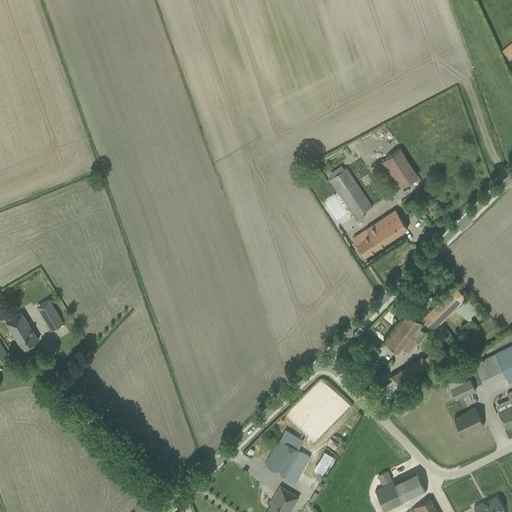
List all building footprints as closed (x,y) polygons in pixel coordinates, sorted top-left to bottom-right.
[(377,164),(396,191),(418,176),(400,149),(377,164)] [(329,179),(355,217),(372,206),(346,168),(329,179)] [(352,238),(356,243),(365,256),(407,228),(395,210),(364,231),(352,238)] [(423,318),(433,329),(466,298),(455,287),(423,318)] [(36,306),(51,330),(63,323),(48,298),(36,306)] [(6,321),(23,350),(38,340),(21,312),(6,321)] [(420,329),(423,325),(409,314),(386,343),(398,352),(402,346),(410,352),(417,342),(425,333),(420,329)] [(471,319),(461,327),(467,335),(478,326),(471,319)] [(474,363),(484,384),(505,375),(508,383),(511,380),(511,345),(483,359),(482,359),(482,360),(474,363)] [(391,377),(399,390),(430,370),(428,367),(432,364),(427,357),(423,359),(422,357),(391,377)] [(450,388),(455,400),(475,391),(470,379),(450,388)] [(511,425),(511,390),(507,393),(511,405),(498,411),(505,428),(511,425)] [(454,418),(461,433),(474,427),(475,429),(484,425),(475,407),(468,410),(468,411),(454,418)] [(264,465),(273,470),(284,477),(299,451),(280,439),(264,465)] [(313,469),(322,475),(333,457),(324,451),(313,469)] [(393,482),(375,491),(385,511),(403,502),(416,495),(425,491),(415,470),(406,475),(393,482)] [(391,480),(387,472),(378,476),(382,485),(391,480)] [(289,511),(298,497),(280,486),(270,503),(271,504),(266,511),(289,511)] [(473,507),(475,511),(504,511),(505,511),(496,496),(483,503),(482,502),(473,507)] [(413,508),(415,511),(437,511),(430,498),(413,508)]
